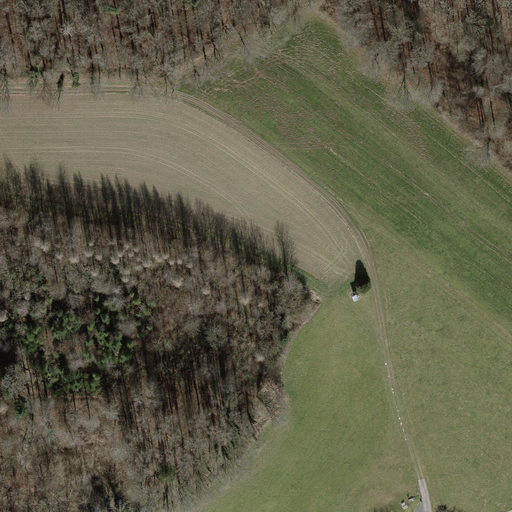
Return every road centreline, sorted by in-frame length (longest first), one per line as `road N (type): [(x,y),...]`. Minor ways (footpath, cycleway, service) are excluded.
road 1 (track): [(0,88),(160,91),(199,103),(325,190),(349,215),(371,262),(428,511)]
road 2 (track): [(382,322),(350,294),(290,268),(0,193)]
